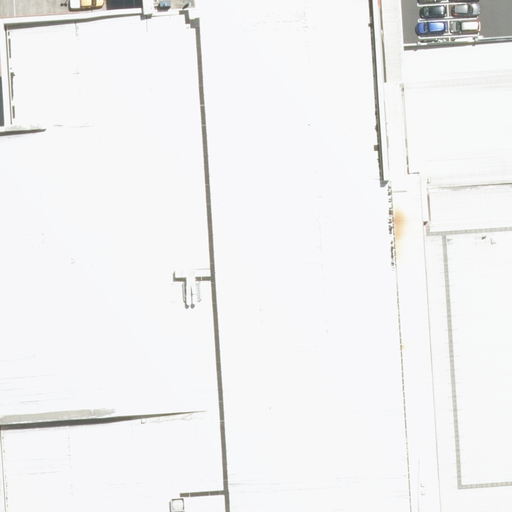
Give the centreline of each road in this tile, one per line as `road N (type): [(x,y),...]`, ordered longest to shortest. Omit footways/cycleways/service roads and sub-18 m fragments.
road 1 (unclassified): [(215,332),(117,369),(48,417),(0,478)]
road 2 (unclassified): [(298,141),(303,219),(293,300),(277,321),(215,332)]
road 3 (unclassified): [(511,130),(298,141)]
road 4 (unclassified): [(215,332),(243,300),(255,226),(252,139)]
road 5 (unclassified): [(291,0),(298,141)]
road 6 (unclassified): [(252,139),(238,0)]
